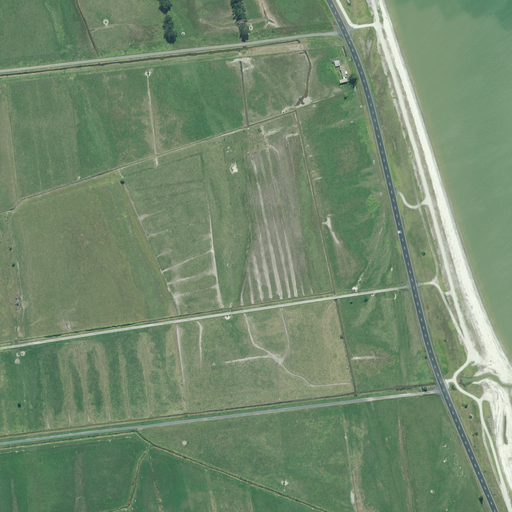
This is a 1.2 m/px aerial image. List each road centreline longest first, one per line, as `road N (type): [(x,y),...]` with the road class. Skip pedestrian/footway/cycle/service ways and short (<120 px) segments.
road 1 (secondary): [(328,0),(369,97),(426,338),(495,511)]
road 2 (unknown): [(0,444),(444,390)]
road 3 (unknown): [(0,349),(413,285)]
road 4 (unknown): [(0,72),(344,31)]
